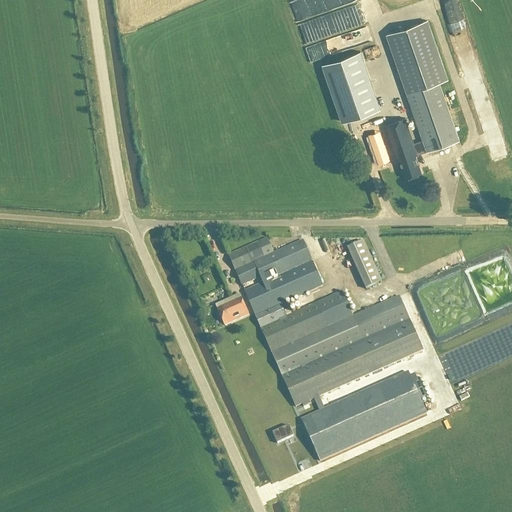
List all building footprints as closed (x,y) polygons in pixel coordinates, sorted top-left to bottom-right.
[(371,2),(304,22),(309,40),(347,29),(347,31),(364,26),(361,16),(374,12),(371,2)] [(420,174),(414,157),(458,142),(438,83),(448,79),(427,20),(385,35),(397,69),(422,141),(413,145),(404,119),(384,126),(395,156),(389,158),(379,128),(364,133),(377,171),(391,166),(397,163),(397,164),(400,163),(405,179),(420,174)] [(366,26),(349,32),(354,47),(371,41),(366,26)] [(363,52),(366,60),(376,56),(374,48),(363,52)] [(360,53),(322,66),(341,123),(379,109),(360,53)] [(391,68),(388,58),(375,61),(378,71),(391,68)] [(488,155),(501,151),(474,64),(462,68),(467,84),(472,82),(474,89),(470,90),(472,95),(470,96),(488,155)] [(257,244),(229,257),(242,287),(261,278),(263,284),(304,266),(313,262),(303,241),(274,254),(268,240),(257,244)] [(381,283),(362,240),(346,247),(365,290),(381,283)] [(511,276),(506,258),(465,271),(480,317),(511,306),(511,276)] [(263,284),(245,292),(256,317),(261,329),(296,408),(302,405),(303,407),(310,404),(309,402),(314,400),(319,412),(324,410),(318,398),(424,351),(400,296),(352,317),(341,294),(287,318),(281,306),(324,287),(313,262),(304,266),(263,284)] [(207,274),(200,278),(202,283),(209,280),(207,274)] [(236,291),(234,282),(225,283),(227,293),(236,291)] [(249,317),(240,296),(216,307),(225,327),(249,317)] [(319,412),(301,421),(320,462),(426,415),(420,402),(427,399),(420,383),(413,386),(407,373),(324,410),(319,412)]
